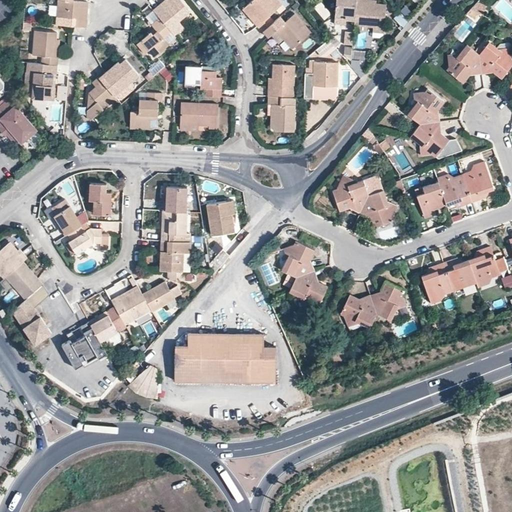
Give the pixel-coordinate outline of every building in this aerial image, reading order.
[(74,0),(59,0),(58,17),(68,18),(67,25),(88,27),(90,2),(75,0),(74,0)] [(172,31),(175,35),(176,36),(186,28),(181,21),(193,11),(184,0),(166,0),(164,2),(167,6),(165,8),(161,4),(155,10),(161,17),(172,31)] [(263,19),(258,24),(263,30),(265,29),(275,20),(270,15),(283,4),(279,0),(251,0),(243,7),(251,16),(256,11),(263,19)] [(346,15),(345,21),(354,21),(356,0),(336,0),(335,14),(346,15)] [(365,4),(365,0),(356,0),(354,21),(354,26),(372,28),(384,29),(385,6),(374,5),(365,4)] [(479,22),(486,7),(476,2),(468,17),(479,22)] [(251,16),(258,24),(263,19),(256,11),(251,16)] [(286,21),(281,15),(275,20),(265,29),(271,36),(279,29),(294,46),(311,31),(295,12),(295,13),(289,18),(286,21)] [(401,14),(395,19),(404,30),(410,24),(401,14)] [(164,38),(172,31),(161,17),(153,24),(158,30),(154,34),(152,31),(141,40),(150,49),(155,56),(170,44),(167,41),(164,38)] [(383,37),(384,29),(372,28),(371,39),(379,39),(383,37)] [(57,56),(58,39),(58,32),(36,31),(34,55),(44,56),(44,63),(59,65),(60,56),(57,56)] [(167,41),(175,35),(172,31),(164,38),(167,41)] [(278,46),(283,39),(276,34),(271,41),(278,46)] [(146,53),(150,49),(141,40),(138,43),(146,53)] [(501,50),(498,48),(489,41),(478,53),(481,70),(489,69),(493,72),(501,78),(511,63),(511,59),(511,58),(509,50),(501,50)] [(327,58),(336,50),(329,42),(317,52),(321,58),(327,58)] [(456,56),(447,57),(448,66),(445,68),(463,83),(469,75),(472,71),(481,70),(478,53),(467,43),(458,53),(456,56)] [(304,100),(312,101),(313,87),(337,88),(339,59),(327,58),(321,58),(314,57),(310,63),(309,73),(306,73),(304,100)] [(121,63),(108,75),(102,80),(115,95),(140,76),(126,59),(121,63)] [(105,72),(108,75),(121,63),(118,61),(105,72)] [(34,87),(34,91),(33,97),(56,99),(57,89),(54,87),(55,74),(59,72),(59,65),(44,63),(33,62),(32,71),(29,72),(28,73),(27,86),(34,87)] [(274,88),(269,87),(269,96),(293,97),(294,65),(275,64),(274,78),(274,88)] [(216,90),(216,79),(216,72),(208,72),(202,72),(202,66),(188,66),(187,85),(200,85),(199,90),(204,90),(204,98),(221,99),(222,90),(216,90)] [(87,112),(94,118),(117,98),(115,95),(102,80),(99,77),(93,84),(96,88),(89,95),(87,112)] [(313,87),(312,101),(332,102),(337,97),(337,88),(313,87)] [(417,101),(414,104),(406,113),(419,123),(436,121),(435,113),(439,108),(444,101),(427,88),(424,91),(416,92),(417,101)] [(130,127),(151,128),(152,121),(152,116),(159,116),(159,101),(163,101),(163,92),(147,92),(147,100),(139,100),(139,113),(130,112),(130,127)] [(276,104),(274,127),(274,130),(295,130),(296,97),(293,97),(269,96),(269,103),(271,103),(276,104)] [(0,122),(4,127),(9,133),(18,143),(21,140),(24,143),(39,131),(12,99),(0,108),(0,122)] [(181,125),(200,126),(210,126),(210,129),(217,129),(219,105),(182,103),(181,125)] [(424,154),(432,153),(439,159),(462,151),(456,139),(449,140),(441,133),(437,130),(436,121),(419,123),(409,135),(419,143),(423,146),(424,154)] [(6,136),(9,133),(4,127),(1,129),(6,136)] [(473,163),(470,170),(485,165),(484,160),(473,163)] [(478,194),(489,190),(493,188),(485,165),(470,170),(462,173),(472,202),(479,199),(478,194)] [(437,176),(438,181),(439,182),(454,176),(448,173),(437,176)] [(462,199),(463,205),(472,202),(462,173),(454,176),(439,182),(446,202),(447,205),(452,203),(462,199)] [(348,185),(340,181),(336,188),(332,190),(339,211),(349,208),(353,206),(361,209),(367,196),(369,193),(362,179),(352,183),(348,185)] [(430,207),(446,202),(439,182),(438,181),(423,186),(425,192),(417,194),(425,217),(433,215),(430,207)] [(93,200),(93,212),(110,213),(111,194),(105,194),(106,186),(90,186),(89,200),(93,200)] [(167,203),(162,203),(162,212),(166,212),(186,212),(186,188),(167,188),(167,196),(167,203)] [(389,204),(387,200),(383,188),(369,193),(367,196),(361,209),(368,212),(369,217),(373,227),(394,219),(393,216),(396,208),(389,204)] [(485,197),(489,190),(478,194),(479,199),(485,197)] [(86,222),(88,220),(85,211),(76,217),(64,199),(50,208),(55,215),(63,227),(60,229),(64,236),(66,235),(80,225),(86,222)] [(229,217),(226,200),(207,204),(213,241),(236,238),(233,217),(229,217)] [(232,200),(226,200),(229,217),(233,217),(235,216),(232,200)] [(398,205),(387,200),(389,204),(396,208),(398,205)] [(435,209),(447,205),(446,202),(430,207),(433,215),(435,209)] [(361,209),(359,212),(369,217),(368,212),(361,209)] [(162,232),(162,240),(190,241),(190,233),(186,233),(186,212),(166,212),(166,232),(162,232)] [(52,217),(60,229),(63,227),(55,215),(52,217)] [(80,225),(66,235),(70,240),(67,242),(75,254),(91,242),(96,243),(96,247),(105,247),(105,233),(99,232),(99,228),(88,227),(86,228),(84,230),(80,225)] [(289,254),(287,258),(281,269),(295,277),(311,271),(308,264),(311,259),(315,249),(302,243),(306,235),(300,232),(294,243),(286,246),(289,254)] [(190,241),(162,240),(161,270),(166,270),(183,271),(184,253),(190,253),(190,241)] [(21,258),(17,253),(9,243),(0,249),(0,273),(5,280),(7,278),(24,265),(28,262),(23,255),(21,258)] [(484,253),(474,257),(469,258),(477,282),(492,277),(500,273),(490,245),(482,248),(484,253)] [(477,250),(474,257),(484,253),(482,248),(477,250)] [(209,263),(211,276),(228,257),(221,250),(209,263)] [(453,263),(451,258),(443,261),(453,290),(461,287),(477,282),(469,258),(464,260),(453,263)] [(437,269),(427,273),(422,275),(430,298),(445,293),(453,290),(443,261),(436,264),(437,269)] [(429,266),(427,273),(437,269),(436,264),(429,266)] [(43,288),(24,265),(7,278),(26,302),(43,288)] [(183,271),(166,270),(166,279),(183,279),(183,271)] [(183,271),(183,279),(192,279),(192,271),(190,271),(183,271)] [(304,298),(307,306),(314,303),(318,305),(328,285),(319,280),(314,278),(311,271),(295,277),(289,291),(300,296),(304,298)] [(477,282),(478,287),(489,283),(492,277),(477,282)] [(506,288),(511,286),(511,285),(509,277),(503,279),(506,288)] [(164,279),(141,292),(151,308),(152,310),(175,297),(174,296),(182,291),(177,283),(170,288),(164,279)] [(398,305),(406,302),(404,294),(405,290),(386,280),(381,290),(378,295),(371,297),(376,313),(391,320),(396,309),(398,305)] [(478,287),(477,282),(461,287),(468,290),(478,287)] [(136,283),(117,294),(120,299),(139,287),(136,283)] [(120,299),(117,294),(111,298),(115,305),(125,323),(151,308),(141,292),(139,287),(120,299)] [(26,302),(12,313),(39,347),(54,334),(35,310),(51,298),(43,288),(26,302)] [(355,320),(358,322),(370,327),(376,313),(371,297),(364,300),(359,298),(350,293),(340,313),(344,315),(347,323),(355,320)] [(441,300),(445,293),(430,298),(432,303),(441,300)] [(178,302),(175,297),(166,302),(169,307),(178,302)] [(108,309),(120,329),(126,325),(125,323),(115,305),(108,309)] [(108,309),(106,310),(108,314),(117,330),(120,329),(108,309)] [(108,314),(106,310),(89,320),(91,323),(108,314)] [(117,330),(108,314),(91,323),(101,340),(117,330)] [(91,323),(89,320),(78,326),(84,335),(70,343),(68,339),(60,343),(71,362),(79,357),(78,355),(82,352),(87,360),(105,349),(101,340),(91,323)] [(117,330),(101,340),(105,349),(123,338),(118,331),(117,330)] [(68,339),(70,343),(76,340),(70,331),(65,334),(68,339)] [(189,347),(177,347),(176,382),(276,383),(277,347),(263,347),(264,335),(189,333),(189,347)] [(79,357),(71,362),(74,368),(81,364),(84,367),(107,353),(105,349),(87,360),(82,352),(78,355),(79,357)] [(156,367),(149,365),(129,383),(136,391),(141,395),(148,396),(156,396),(156,367)]
